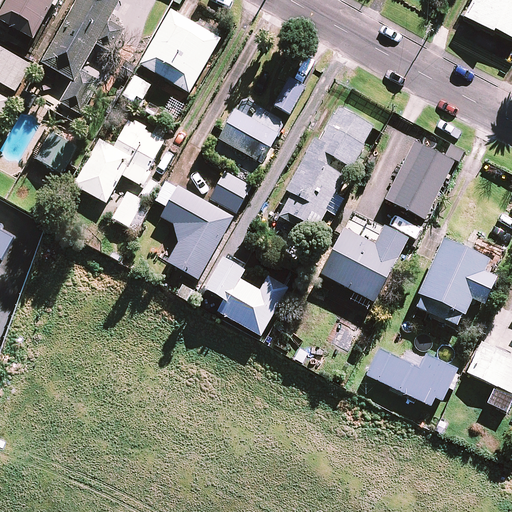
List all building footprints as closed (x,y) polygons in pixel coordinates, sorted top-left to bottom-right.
[(10,0),(0,19),(0,22),(40,45),(65,0),(10,0)] [(122,0),(80,0),(44,66),(74,82),(61,105),(82,117),(110,67),(91,56),(96,46),(111,54),(127,24),(114,16),(122,0)] [(157,0),(139,0),(133,17),(150,23),(157,0)] [(511,0),(474,0),(464,21),(495,36),(497,32),(511,39),(511,0)] [(189,95),(223,36),(200,23),(197,28),(172,14),(141,67),(189,95)] [(31,67),(2,51),(0,53),(0,84),(17,94),(31,67)] [(142,108),(153,89),(133,78),(122,97),(142,108)] [(305,89),(290,80),(275,107),(290,116),(305,89)] [(0,118),(9,103),(0,97),(0,118)] [(348,203),(338,198),(347,180),(330,171),(335,162),(352,171),(374,130),(338,111),(321,142),(316,139),(288,193),(292,195),(280,218),(304,231),(307,224),(318,230),(327,212),(337,218),(335,223),(345,228),(353,213),(346,208),(348,203)] [(278,137),(236,113),(220,142),(262,165),(278,137)] [(122,176),(145,188),(152,174),(149,173),(167,140),(131,121),(115,150),(100,142),(76,188),(107,205),(122,176)] [(77,151),(52,136),(37,161),(63,176),(77,151)] [(415,149),(385,206),(423,226),(453,169),(415,149)] [(251,188),(226,175),(211,202),(236,215),(251,188)] [(233,220),(167,184),(157,202),(168,208),(162,219),(174,226),(180,244),(169,264),(199,281),(233,220)] [(143,203),(129,195),(114,220),(127,228),(143,203)] [(0,263),(1,264),(13,242),(2,236),(5,231),(0,228),(0,263)] [(381,235),(358,240),(345,232),(321,277),(375,305),(408,242),(384,230),(381,235)] [(487,263),(444,243),(419,297),(422,298),(417,309),(460,329),(473,301),(485,306),(497,280),(483,274),(487,263)] [(246,273),(224,262),(207,293),(226,303),(219,315),(262,338),(288,290),(269,279),(261,294),(241,283),(246,273)] [(511,404),(511,358),(483,344),(468,374),(496,388),(488,405),(507,414),(511,404)] [(448,391),(455,394),(462,378),(455,375),(456,371),(409,350),(404,361),(380,350),(367,380),(390,390),(388,394),(416,407),(418,403),(432,409),(436,401),(442,404),(448,391)]
